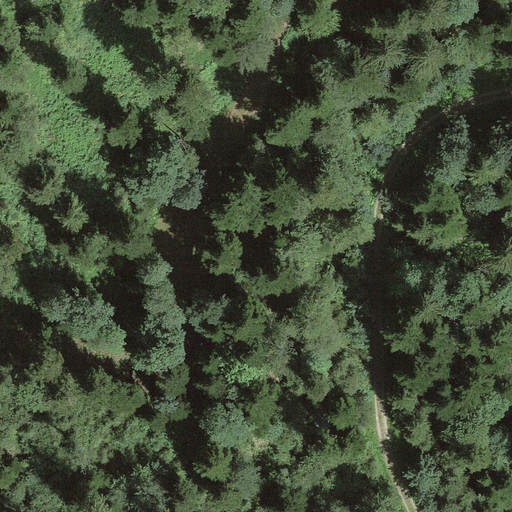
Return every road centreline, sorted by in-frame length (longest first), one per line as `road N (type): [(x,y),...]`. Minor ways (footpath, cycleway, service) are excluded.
road 1 (track): [(414,511),(393,468),(382,412),(382,190),(408,138),(442,109),(511,89)]
road 2 (track): [(284,0),(248,98),(207,164)]
